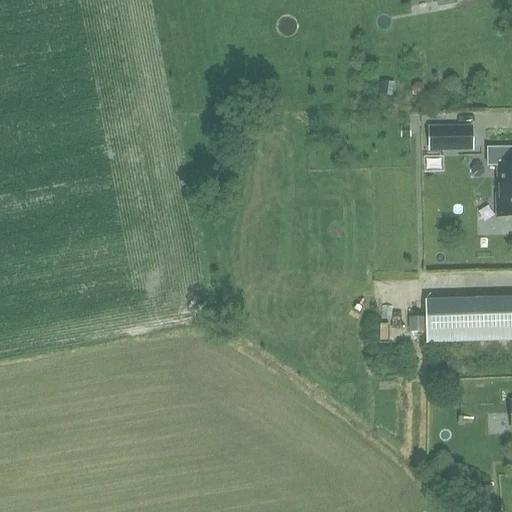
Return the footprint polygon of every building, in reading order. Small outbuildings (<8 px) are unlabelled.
[(456,0),(431,0),(433,5),(436,4),(437,9),(458,5),(456,0)] [(453,34),(465,38),(470,19),(458,15),(453,34)] [(511,86),(511,55),(496,56),(496,58),(442,58),(442,86),(511,86)] [(381,82),(379,94),(393,96),(394,83),(381,82)] [(424,90),(423,86),(419,83),(415,84),(412,87),(413,93),(417,95),(421,94),(424,90)] [(471,152),(471,126),(429,127),(429,153),(471,152)] [(409,137),(409,127),(401,127),(401,138),(409,137)] [(511,148),(487,149),(487,167),(495,167),(496,219),(511,218),(511,148)] [(428,344),(511,341),(511,299),(427,303),(428,344)] [(424,333),(424,318),(410,318),(411,334),(424,333)]
